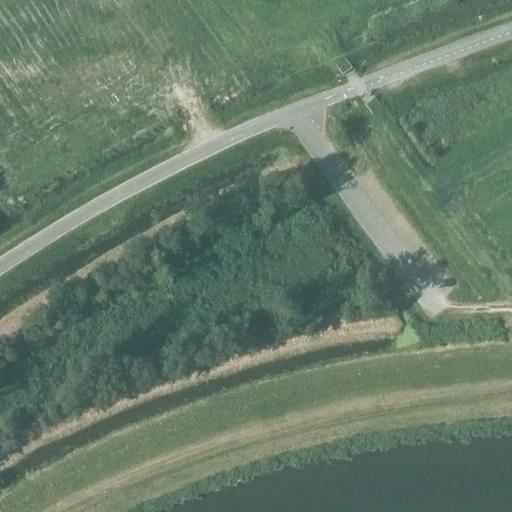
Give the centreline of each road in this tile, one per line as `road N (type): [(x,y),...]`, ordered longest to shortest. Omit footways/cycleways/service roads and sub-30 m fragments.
road 1 (unknown): [(511,11),(206,130),(0,249)]
road 2 (unclassified): [(0,266),(140,183),(337,94)]
road 3 (track): [(361,0),(319,15),(249,19),(234,0)]
